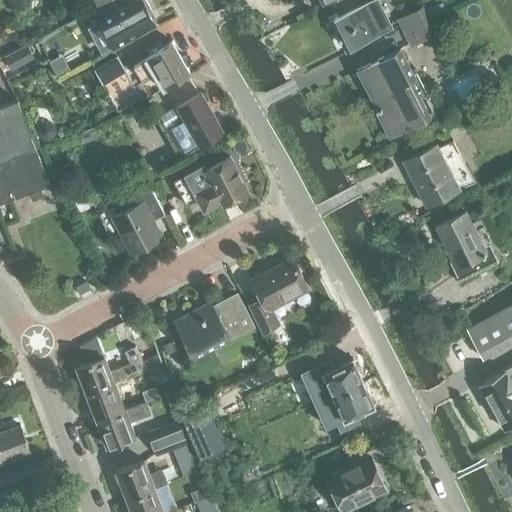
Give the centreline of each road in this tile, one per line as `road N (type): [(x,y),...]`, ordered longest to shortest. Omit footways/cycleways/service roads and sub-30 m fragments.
road 1 (residential): [(460,511),(302,203)]
road 2 (residential): [(302,203),(29,342)]
road 3 (residential): [(302,203),(185,0)]
road 4 (residential): [(94,511),(29,342)]
